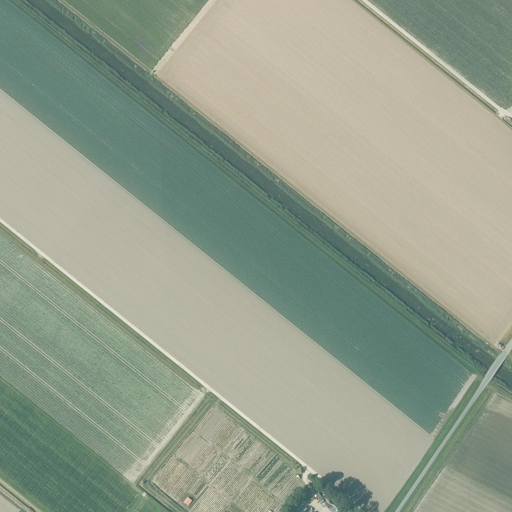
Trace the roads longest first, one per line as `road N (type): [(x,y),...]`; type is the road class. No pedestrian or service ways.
road 1 (unclassified): [(397,511),(511,343)]
road 2 (track): [(362,0),(511,115)]
